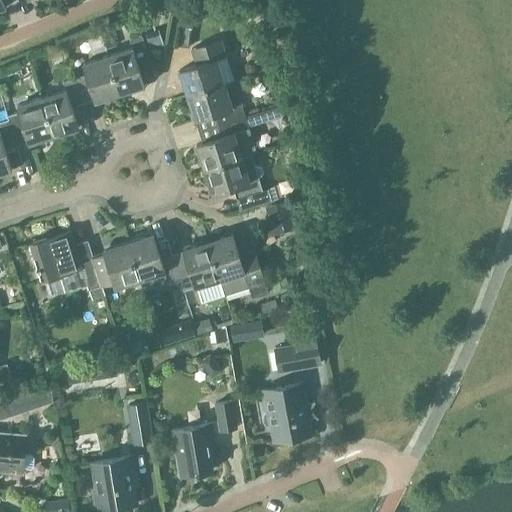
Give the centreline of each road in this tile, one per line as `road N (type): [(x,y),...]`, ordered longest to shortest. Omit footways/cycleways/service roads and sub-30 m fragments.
road 1 (residential): [(101,179),(111,197),(133,206),(156,200),(171,180),(151,135),(114,141)]
road 2 (residential): [(344,457),(213,511)]
road 3 (residential): [(0,45),(115,0)]
